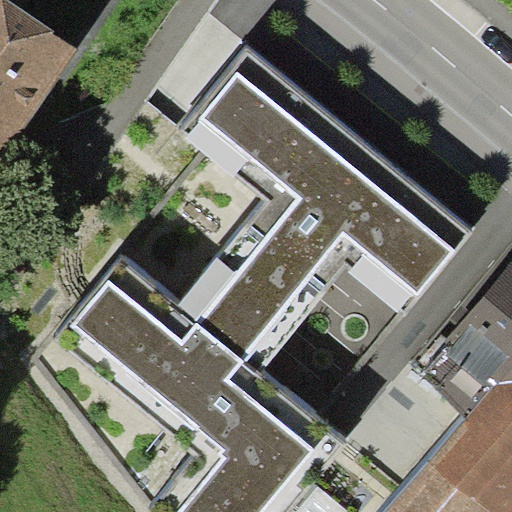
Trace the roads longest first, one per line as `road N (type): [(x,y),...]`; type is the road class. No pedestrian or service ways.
road 1 (residential): [(9,288),(193,0)]
road 2 (tertiary): [(369,0),(511,115)]
